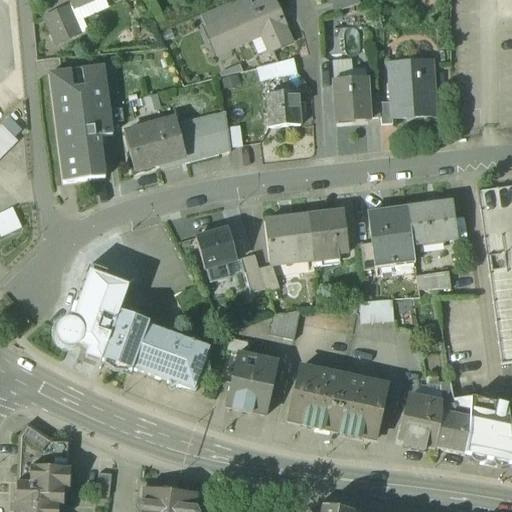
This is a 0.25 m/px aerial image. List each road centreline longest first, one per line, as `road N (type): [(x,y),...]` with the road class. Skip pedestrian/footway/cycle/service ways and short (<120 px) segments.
road 1 (unclassified): [(2,368),(67,409),(197,464),(509,511)]
road 2 (residential): [(34,286),(67,245),(136,205),(511,154)]
road 3 (unknown): [(490,379),(457,162)]
